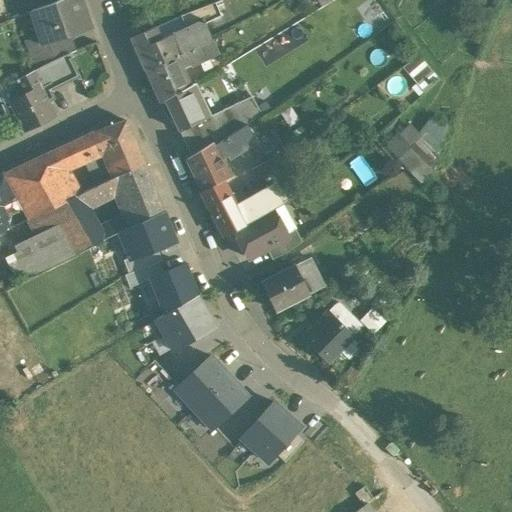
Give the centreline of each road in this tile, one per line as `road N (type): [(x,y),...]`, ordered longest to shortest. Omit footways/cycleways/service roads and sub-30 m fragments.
road 1 (residential): [(124,97),(154,126),(215,280),(248,332),(359,431),(431,511)]
road 2 (residential): [(124,97),(0,160)]
